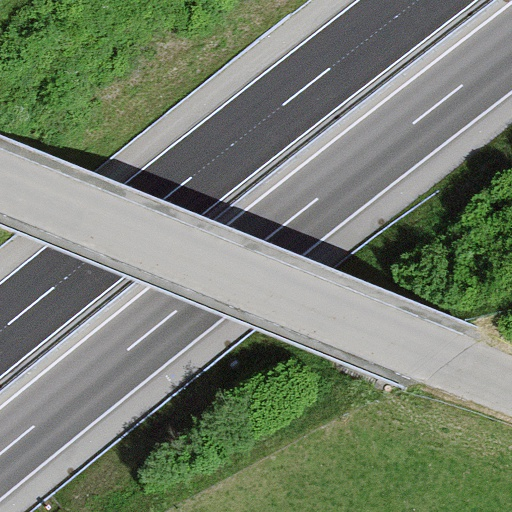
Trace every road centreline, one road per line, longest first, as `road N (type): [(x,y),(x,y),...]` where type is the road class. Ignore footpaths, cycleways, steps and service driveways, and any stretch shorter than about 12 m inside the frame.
road 1 (motorway): [(0,453),(511,46)]
road 2 (unclassified): [(0,174),(511,381)]
road 3 (motorway): [(416,0),(0,330)]
